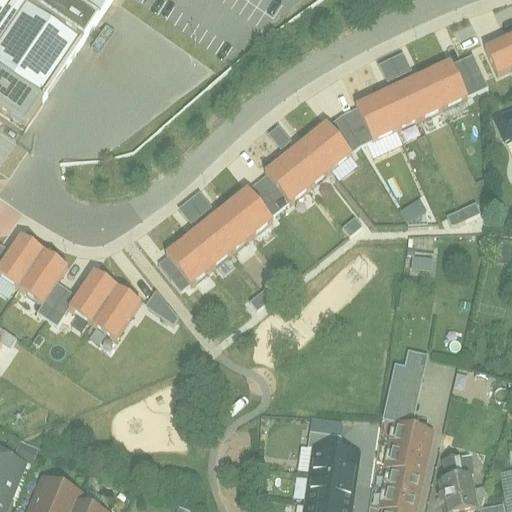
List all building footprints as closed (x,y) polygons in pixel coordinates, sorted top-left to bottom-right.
[(0,0),(0,73),(46,105),(115,3),(117,0),(0,0)] [(511,38),(484,51),(498,83),(511,76),(511,38)] [(451,57),(356,100),(373,139),(469,96),(451,57)] [(0,77),(0,114),(26,132),(43,107),(0,77)] [(325,121),(263,170),(293,206),(354,157),(325,121)] [(199,196),(177,213),(192,232),(214,215),(199,196)] [(246,199),(167,263),(193,295),(272,231),(246,199)] [(450,228),(478,217),(474,208),(446,219),(450,228)] [(18,246),(0,272),(0,287),(17,299),(42,262),(18,246)] [(411,260),(411,274),(431,274),(432,260),(411,260)] [(66,278),(42,262),(17,299),(40,315),(66,278)] [(92,282),(67,319),(91,336),(116,298),(92,282)] [(140,314),(116,298),(91,336),(114,352),(140,314)] [(390,476),(381,511),(415,511),(423,484),(416,482),(428,435),(396,427),(384,475),(390,476)] [(349,511),(357,459),(314,453),(305,511),(349,511)] [(0,511),(5,511),(24,469),(0,458),(0,511)] [(474,511),(468,481),(462,482),(458,461),(439,464),(444,486),(439,487),(443,511),(474,511)] [(92,511),(77,506),(80,498),(40,481),(27,511),(92,511)]
